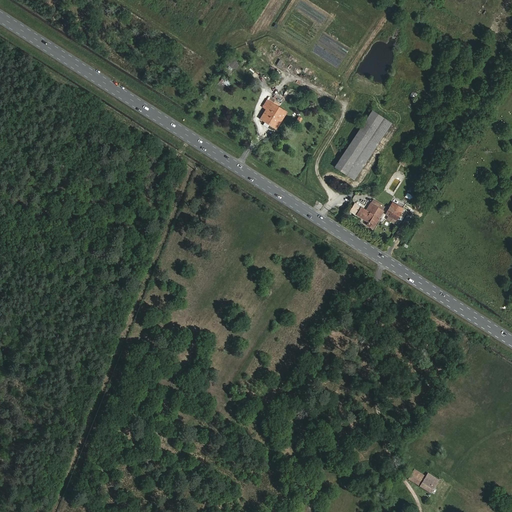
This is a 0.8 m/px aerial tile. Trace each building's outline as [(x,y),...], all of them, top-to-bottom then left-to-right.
[(228,87),(231,83),(225,78),(221,82),(228,87)] [(252,113),(267,122),(275,111),(264,104),(267,99),(259,94),(255,100),(259,102),(252,113)] [(275,111),(278,106),(267,99),(264,104),(275,111)] [(384,112),(363,99),(331,151),(352,165),(384,112)] [(329,154),(350,168),(352,165),(331,151),(329,154)] [(402,198),(395,194),(384,210),(392,215),(402,198)] [(349,203),(357,208),(361,201),(352,197),(349,203)] [(377,203),(370,200),(361,214),(367,218),(377,203)] [(382,206),(377,203),(367,218),(374,222),(382,206)] [(419,482),(421,479),(409,471),(405,479),(425,493),(429,488),(419,482)] [(430,485),(421,479),(419,482),(429,488),(430,485)]
